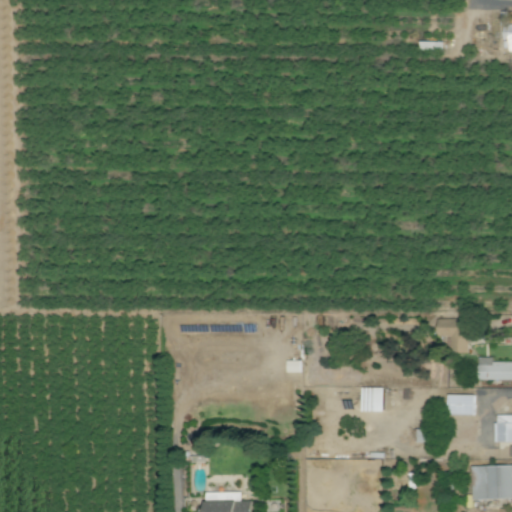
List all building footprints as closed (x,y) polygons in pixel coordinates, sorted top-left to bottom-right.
[(467,352),(467,318),(437,318),(437,336),(449,336),(449,352),(467,352)] [(511,361),(492,362),(492,357),(477,357),(477,380),(511,379),(511,361)] [(360,411),(382,411),(382,388),(361,387),(360,411)] [(474,395),(447,394),(447,414),(473,415),(474,395)] [(511,414),(494,414),(494,445),(511,444),(511,414)] [(471,500),(511,499),(511,493),(511,492),(511,465),(471,466),(471,500)] [(204,511),(251,511),(251,500),(240,501),(240,492),(204,493),(204,511)]
